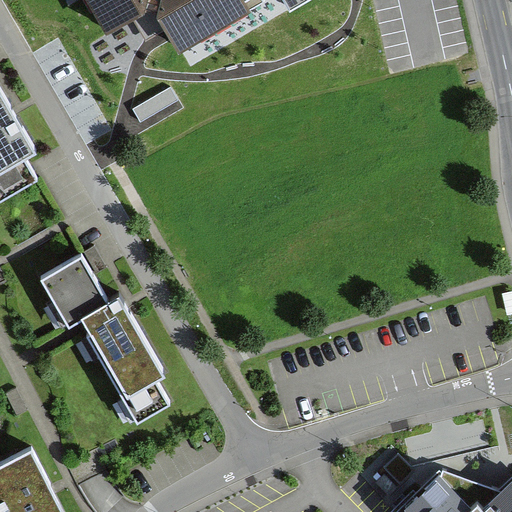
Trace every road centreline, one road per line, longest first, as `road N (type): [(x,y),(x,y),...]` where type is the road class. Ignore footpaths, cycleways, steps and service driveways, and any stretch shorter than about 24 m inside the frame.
road 1 (residential): [(0,21),(257,458)]
road 2 (residential): [(257,458),(511,378)]
